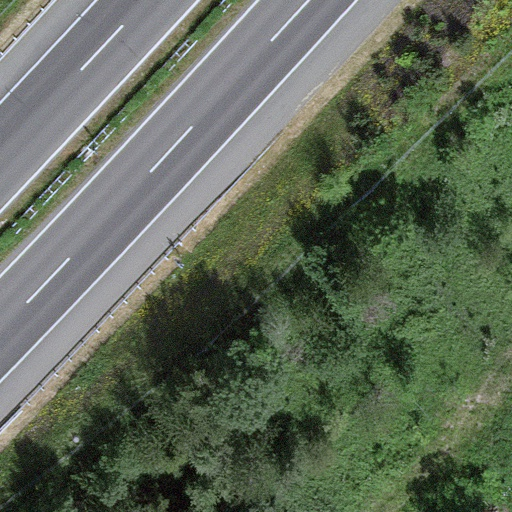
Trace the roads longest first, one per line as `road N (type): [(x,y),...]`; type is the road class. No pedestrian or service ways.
road 1 (motorway): [(0,330),(308,0)]
road 2 (motorway): [(145,0),(0,155)]
road 3 (track): [(511,354),(389,511)]
